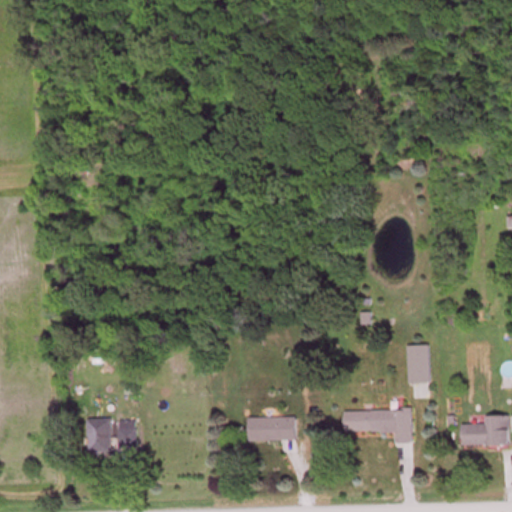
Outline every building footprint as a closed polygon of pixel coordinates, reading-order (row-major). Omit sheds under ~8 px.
[(433,349),(412,349),(413,394),(418,394),(418,400),(434,400),(433,349)] [(349,436),(400,436),(400,447),(416,447),(416,414),(349,414),(349,436)] [(511,419),(491,420),(491,428),(467,429),(467,449),(511,448),(511,419)] [(252,444),(300,444),(300,420),(252,420),(252,444)] [(92,422),(92,455),(115,455),(115,422),(92,422)] [(140,424),(122,424),(122,452),(140,452),(140,424)]
